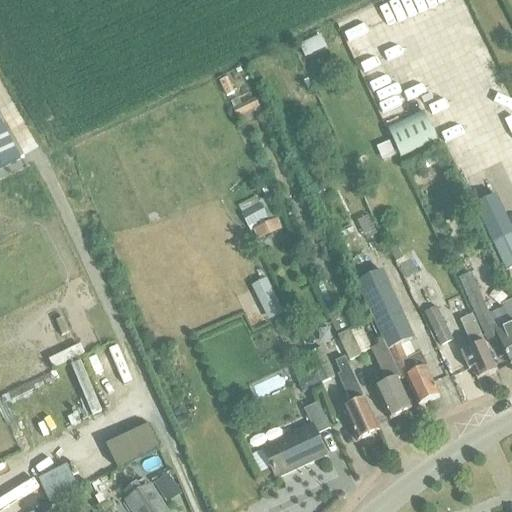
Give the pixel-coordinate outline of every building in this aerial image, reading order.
[(309,57),(331,48),(325,34),(303,43),(309,57)] [(361,56),(371,72),(385,64),(375,47),(361,56)] [(385,69),(370,75),(378,93),(393,87),(385,69)] [(254,99),(233,109),(237,119),(258,109),(254,99)] [(436,117),(453,110),(449,101),(432,108),(436,117)] [(404,155),(437,142),(425,112),(392,125),(404,155)] [(0,121),(0,170),(20,159),(0,121)] [(445,132),(453,153),(470,146),(462,126),(445,132)] [(394,139),(380,144),(386,160),(400,155),(394,139)] [(257,198),(238,207),(243,216),(242,217),(250,234),(253,232),(276,221),(280,218),(268,197),(259,203),(257,198)] [(511,270),(511,230),(497,198),(477,208),(508,273),(511,270)] [(276,221),(253,232),(259,242),(282,231),(276,221)] [(384,272),(359,284),(376,321),(386,342),(393,358),(402,379),(403,382),(408,379),(421,407),(442,397),(428,368),(415,374),(402,346),(416,340),(407,321),(384,272)] [(481,325),(492,320),(472,276),(460,281),(481,325)] [(250,287),(267,321),(268,322),(284,314),(266,280),(250,287)] [(511,302),(504,307),(510,321),(511,325),(497,332),(511,366),(511,302)] [(436,307),(424,313),(440,347),(453,341),(436,307)] [(481,334),(473,315),(463,320),(477,349),(463,356),(471,372),(474,371),(479,382),(499,373),(481,334)] [(340,339),(348,357),(350,362),(362,356),(351,331),(339,337),(340,339)] [(82,342),(52,356),(57,367),(87,352),(82,342)] [(386,342),(371,350),(378,365),(388,385),(376,390),(391,420),(412,410),(398,381),(402,379),(393,358),(386,342)] [(309,353),(322,380),(335,374),(322,347),(309,353)] [(346,358),(336,363),(341,374),(338,375),(351,402),(356,400),(358,404),(344,410),(358,441),(380,432),(346,358)] [(294,436),(263,451),(277,480),(327,456),(318,437),(331,430),(319,404),(304,411),(312,428),(294,436)] [(185,415),(175,420),(180,433),(191,428),(185,415)] [(147,427),(106,449),(117,472),(159,450),(147,427)] [(159,457),(144,463),(149,473),(164,466),(159,457)] [(42,477),(51,498),(82,485),(72,463),(42,477)] [(95,480),(101,493),(118,486),(113,473),(95,480)] [(164,511),(148,487),(125,502),(131,511),(164,511)]
